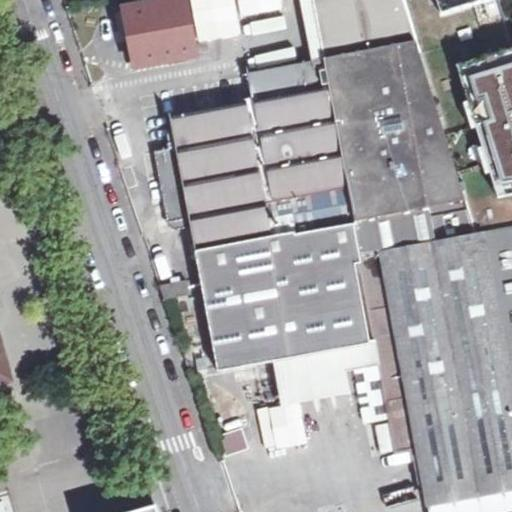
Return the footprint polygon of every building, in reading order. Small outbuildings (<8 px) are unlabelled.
[(152,0),(127,5),(139,64),(196,53),(185,0),(152,0)] [(237,0),(240,19),(284,13),(282,0),(237,0)] [(403,0),(326,0),(344,56),(417,42),(403,0)] [(288,20),(242,24),(244,39),(290,35),(288,20)] [(511,35),(462,50),(502,181),(511,178),(511,35)] [(361,255),(477,234),(425,69),(417,42),(344,56),(326,60),(361,255)] [(195,244),(203,286),(361,255),(326,60),(250,74),(255,98),(171,114),(177,148),(156,153),(170,226),(175,229),(189,227),(193,245),(195,244)] [(10,102),(0,104),(0,152),(23,147),(10,102)] [(511,227),(483,233),(511,391),(511,227)] [(429,505),(511,490),(511,391),(483,233),(477,234),(361,255),(377,342),(398,452),(419,448),(429,505)] [(219,370),(377,342),(361,255),(203,286),(219,370)] [(161,286),(165,299),(190,295),(187,281),(161,286)] [(0,341),(0,383),(11,380),(0,341)] [(226,457),(249,454),(244,422),(222,425),(226,457)]
